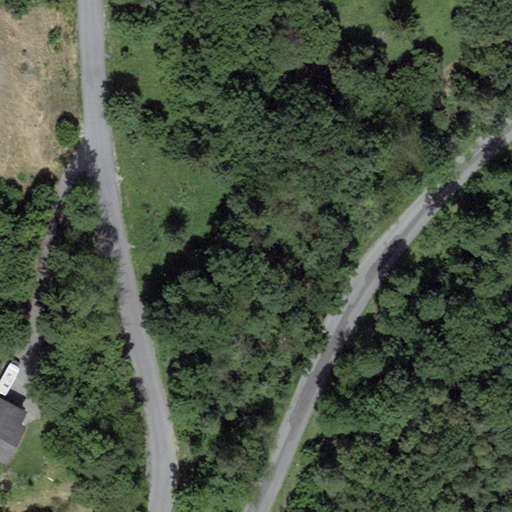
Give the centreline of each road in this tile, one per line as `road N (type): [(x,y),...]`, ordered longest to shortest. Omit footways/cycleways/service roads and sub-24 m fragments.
road 1 (unclassified): [(89,0),(105,194),(161,457),(157,511)]
road 2 (unclassified): [(265,511),(363,297),(448,190),(511,136)]
